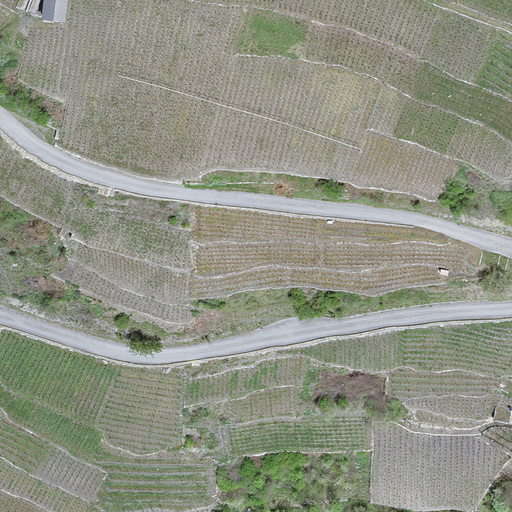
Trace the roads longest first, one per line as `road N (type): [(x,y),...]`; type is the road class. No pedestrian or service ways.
road 1 (unclassified): [(0,108),(130,185),(452,227),(511,243)]
road 2 (unclassified): [(511,311),(198,346),(90,340),(0,318)]
